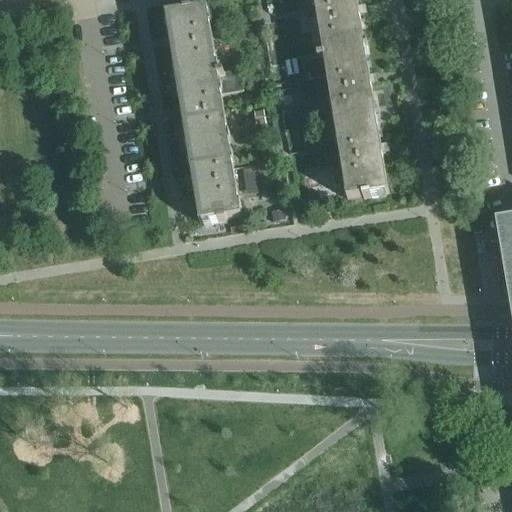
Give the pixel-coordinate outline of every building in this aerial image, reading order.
[(357,0),(315,0),(325,58),(303,61),(307,83),(328,79),(344,171),(334,173),(337,189),(346,188),(348,196),(347,197),(348,202),(364,199),(364,201),(372,200),(372,198),(385,196),(385,198),(387,197),(387,195),(390,195),(389,194),(388,194),(386,180),(357,0)] [(201,226),(242,220),(222,97),(244,93),(241,72),(218,75),(209,16),(209,10),(193,13),(193,11),(184,12),(184,14),(166,17),(167,18),(201,226)] [(297,60),(286,62),(288,77),(299,75),(297,60)] [(264,112),(255,114),(257,127),(266,125),(264,112)] [(335,157),(325,159),(327,168),(336,167),(335,157)] [(255,170),(244,172),(247,196),(258,195),(255,170)] [(284,212),(272,214),(273,224),(286,222),(284,212)] [(511,220),(497,223),(511,313),(511,220)]
